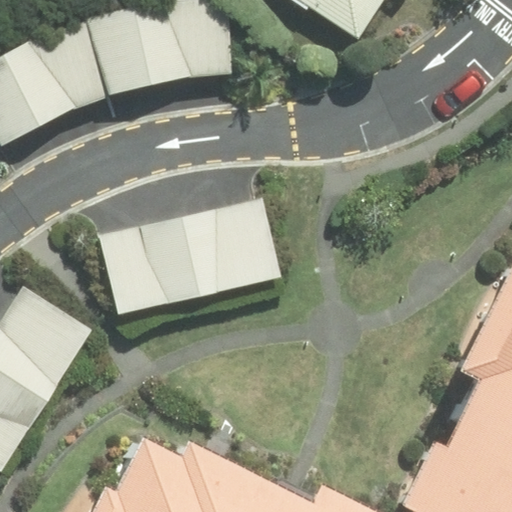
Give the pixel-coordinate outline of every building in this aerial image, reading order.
[(0,140),(2,145),(15,138),(32,129),(50,121),(68,113),(86,106),(104,100),(123,94),(141,89),(160,85),(179,81),(199,78),(218,75),(237,73),(235,0),(168,0),(166,0),(150,2),(135,5),(120,8),(105,11),(90,15),(76,20),(61,25),(47,31),(33,37),(19,43),(5,51),(0,53),(0,140)] [(308,0),(362,35),(386,0),(308,0)] [(269,194),(99,233),(118,316),(288,276),(269,194)] [(95,328),(22,281),(0,316),(0,476),(2,477),(95,328)] [(511,511),(511,282),(471,366),(489,375),(420,511),(366,511),(167,414),(118,511),(511,511)]
